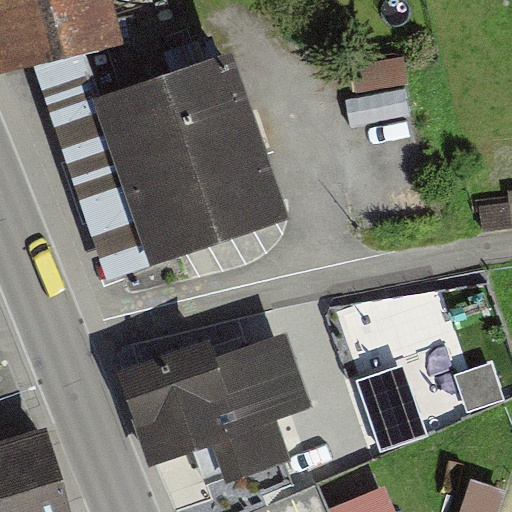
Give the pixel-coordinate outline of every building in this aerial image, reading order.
[(112,0),(0,0),(0,82),(125,53),(112,0)] [(234,66),(94,113),(152,282),(291,235),(234,66)] [(355,312),(370,355),(404,344),(390,301),(355,312)] [(290,466),(277,427),(307,417),(282,344),(214,367),(208,350),(126,377),(157,470),(214,451),(226,487),(290,466)] [(456,377),(469,415),(506,402),(494,364),(456,377)] [(357,382),(382,454),(430,438),(405,366),(357,382)] [(0,511),(69,511),(50,445),(0,459),(0,511)] [(502,511),(508,491),(473,483),(466,511),(502,511)]
